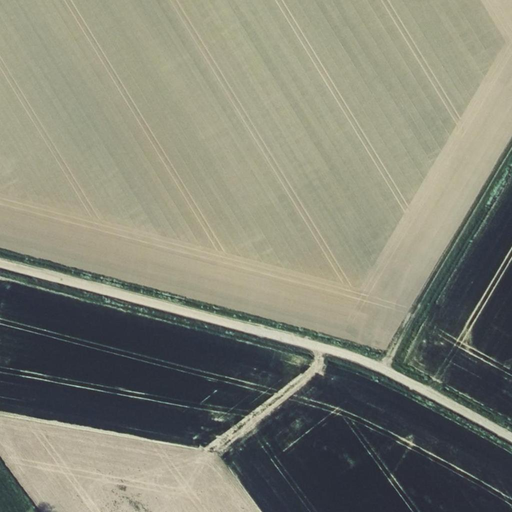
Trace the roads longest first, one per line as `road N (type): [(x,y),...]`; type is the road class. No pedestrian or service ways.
road 1 (unclassified): [(511,438),(364,360),(0,264)]
road 2 (track): [(383,368),(511,151)]
